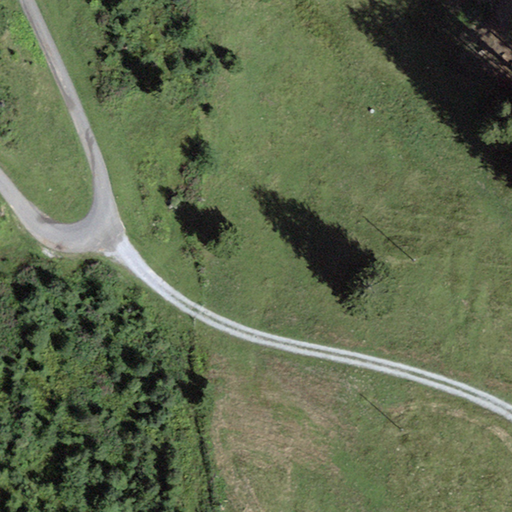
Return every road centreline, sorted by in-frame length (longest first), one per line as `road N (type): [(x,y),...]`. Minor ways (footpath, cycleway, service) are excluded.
road 1 (track): [(511,413),(435,382),(230,327),(163,288),(102,227)]
road 2 (track): [(0,182),(54,238),(87,241),(106,214),(94,154),(26,0)]
